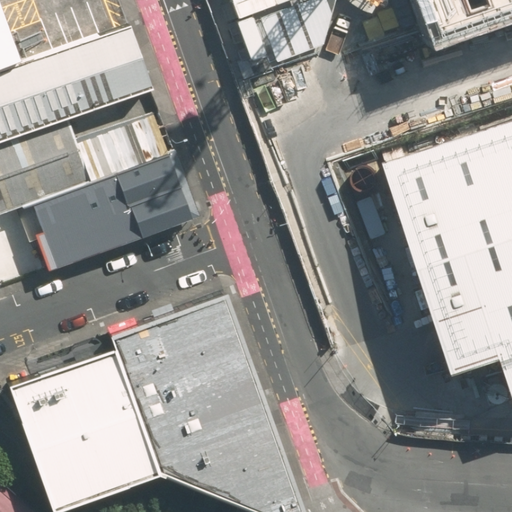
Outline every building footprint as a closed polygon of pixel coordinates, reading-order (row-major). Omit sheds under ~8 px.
[(232,0),(235,9),(263,0),(232,0)] [(287,0),(260,10),(277,54),(323,37),(334,0),(287,0)] [(424,0),(431,17),(479,0),(424,0)] [(0,63),(17,58),(0,10),(0,63)] [(151,84),(130,24),(19,62),(17,58),(0,63),(0,136),(65,114),(151,84)] [(155,108),(74,136),(89,181),(171,153),(155,108)] [(0,211),(31,201),(89,181),(74,136),(65,114),(0,136),(0,211)] [(171,153),(89,181),(31,201),(54,264),(198,212),(175,149),(171,153)] [(108,332),(112,345),(154,468),(262,511),(282,511),(298,506),(221,289),(108,332)] [(49,508),(154,468),(112,345),(7,382),(49,508)]
